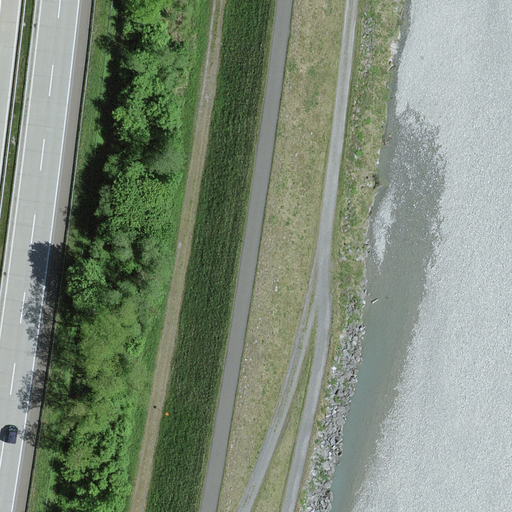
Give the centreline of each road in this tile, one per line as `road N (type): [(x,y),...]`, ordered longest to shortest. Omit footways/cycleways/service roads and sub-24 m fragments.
road 1 (track): [(284,0),(206,511)]
road 2 (track): [(136,511),(211,0)]
road 3 (track): [(287,511),(316,376),(353,0)]
road 4 (motorway): [(0,448),(57,0)]
road 5 (track): [(242,511),(294,370),(326,245)]
